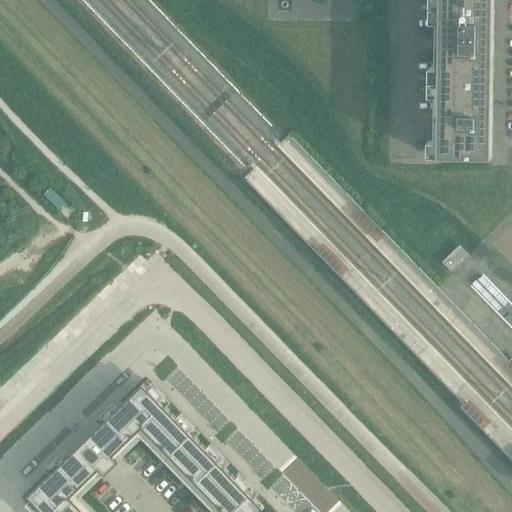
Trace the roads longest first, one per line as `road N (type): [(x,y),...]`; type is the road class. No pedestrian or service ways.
road 1 (residential): [(154,330),(331,511)]
road 2 (residential): [(397,159),(400,0)]
